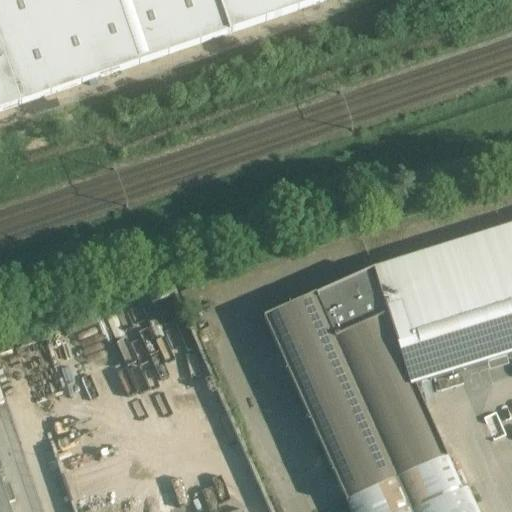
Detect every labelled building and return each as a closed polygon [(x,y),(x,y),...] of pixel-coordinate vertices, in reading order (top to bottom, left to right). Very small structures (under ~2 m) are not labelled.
[(0,0),(0,112),(20,106),(230,34),(232,34),(220,0),(0,0)] [(220,0),(232,34),(327,1),(326,0),(220,0)] [(412,390),(415,389),(498,363),(511,358),(511,230),(374,274),(412,390)] [(448,462),(415,389),(412,390),(374,274),(264,322),(348,508),(448,462)] [(465,388),(461,376),(438,383),(442,395),(465,388)] [(508,436),(497,413),(484,419),(494,442),(508,436)] [(3,488),(0,479),(0,511),(11,511),(9,504),(15,502),(9,486),(3,488)] [(480,511),(470,489),(418,511),(480,511)]
